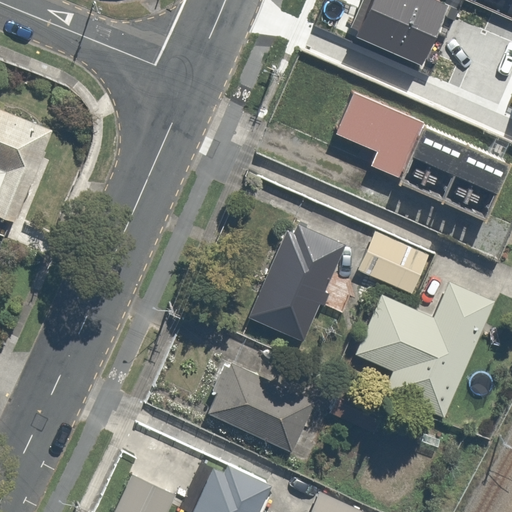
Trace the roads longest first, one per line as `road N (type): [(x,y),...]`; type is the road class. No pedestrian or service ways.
road 1 (tertiary): [(0,502),(190,81)]
road 2 (residential): [(190,81),(0,2)]
